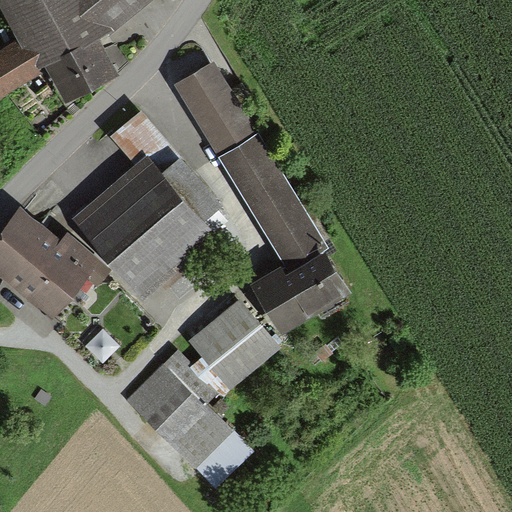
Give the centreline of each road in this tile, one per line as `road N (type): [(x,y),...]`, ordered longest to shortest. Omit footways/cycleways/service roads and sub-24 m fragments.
road 1 (residential): [(187,0),(0,207)]
road 2 (unknown): [(248,238),(170,109),(156,42)]
